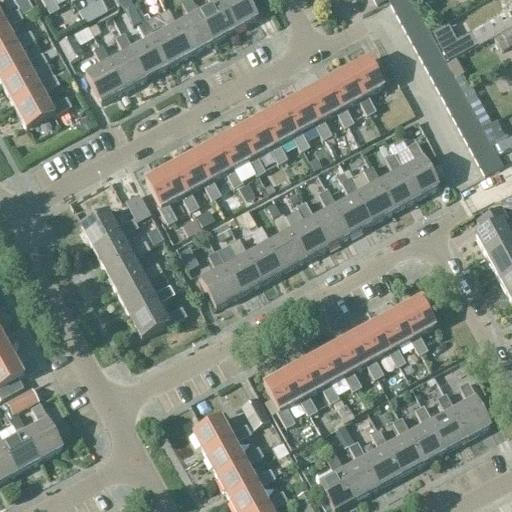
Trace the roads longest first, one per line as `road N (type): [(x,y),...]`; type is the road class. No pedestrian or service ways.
road 1 (residential): [(511,385),(440,251),(417,245),(107,411)]
road 2 (residential): [(4,227),(289,70),(301,52),(301,28),(285,0)]
road 3 (residential): [(107,411),(4,227)]
